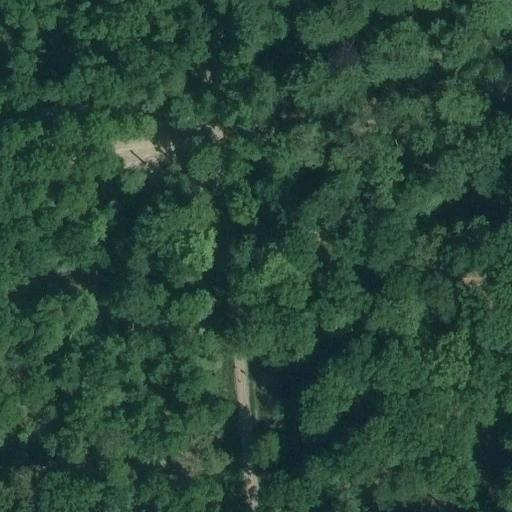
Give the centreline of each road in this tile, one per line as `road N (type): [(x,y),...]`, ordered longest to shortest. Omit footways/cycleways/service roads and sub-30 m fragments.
road 1 (track): [(220,141),(251,511)]
road 2 (track): [(220,141),(511,116)]
road 3 (track): [(0,160),(220,141)]
road 4 (track): [(206,0),(220,141)]
